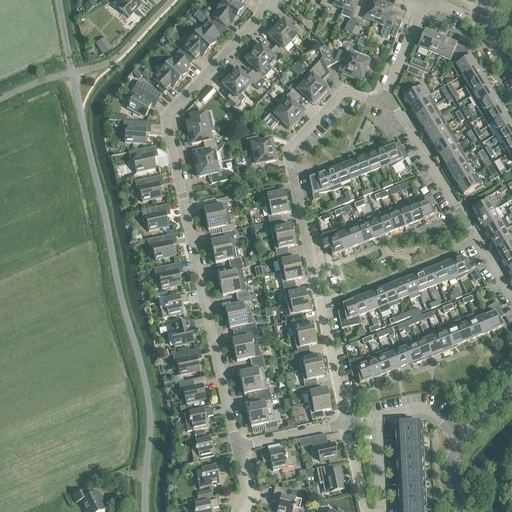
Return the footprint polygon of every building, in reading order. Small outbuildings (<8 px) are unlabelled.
[(88,11),(97,6),(93,0),(84,6),(88,11)] [(117,0),(114,4),(118,8),(128,18),(141,4),(136,0),(117,0)] [(242,11),(240,9),(246,1),(245,0),(224,0),(222,4),(238,16),(242,11)] [(328,0),(325,8),(332,11),(333,6),(343,10),(347,0),(328,0)] [(347,0),(343,10),(352,14),(350,18),(357,21),(361,9),(356,7),(358,0),(347,0)] [(374,23),(382,3),(374,0),(373,0),(373,1),(372,1),(367,12),(361,9),(357,21),(363,24),(364,19),(374,23)] [(382,3),(374,23),(383,27),(380,34),(382,37),(387,40),(396,18),(389,15),(391,9),(390,8),(390,7),(382,3)] [(209,21),(217,28),(221,24),(226,28),(232,19),(234,21),(238,16),(222,4),(212,18),(209,21)] [(194,17),(202,24),(205,20),(197,13),(194,17)] [(350,20),(346,28),(353,30),(354,26),(357,21),(350,18),(350,20)] [(217,28),(209,21),(206,24),(194,37),(209,50),(213,46),(212,44),(219,36),(214,32),(217,28)] [(301,38),(305,33),(296,25),(292,29),(283,21),(282,22),(281,21),(275,28),(290,43),(297,35),(301,38)] [(316,29),(311,25),(307,29),(312,33),(316,29)] [(268,34),(270,35),(268,37),(277,45),(273,49),(282,58),(287,53),(283,50),(290,43),(275,28),(268,34)] [(415,47),(428,52),(435,36),(434,36),(435,34),(428,31),(427,33),(424,32),(423,34),(421,33),(415,47)] [(439,57),(446,41),(435,36),(428,52),(439,57)] [(196,61),(203,53),(205,55),(209,50),(194,37),(183,49),(196,61)] [(95,45),(102,56),(112,50),(105,39),(95,45)] [(465,49),(457,45),(446,41),(439,57),(450,61),(452,57),(457,59),(465,49)] [(259,47),(258,45),(252,52),(267,67),(274,60),(277,63),(282,58),(273,49),(269,53),(260,45),(259,47)] [(326,46),(318,49),(326,68),(335,65),(326,46)] [(345,48),(340,60),(346,62),(341,73),(343,74),(342,75),(350,79),(359,59),(361,55),(351,51),(345,48)] [(470,57),(465,49),(457,59),(459,64),(452,68),(459,78),(462,76),(477,67),(470,57)] [(182,75),(190,67),(187,65),(190,62),(180,52),(165,67),(180,81),(184,77),(182,75)] [(245,59),(247,60),(245,61),(254,69),(250,73),(259,82),(263,77),(260,74),(267,67),(252,52),(245,59)] [(359,59),(350,79),(359,82),(359,81),(361,81),(366,71),(371,73),(376,61),(370,59),(361,55),(359,59)] [(322,59),(313,68),(308,73),(312,76),(305,84),(320,98),(327,92),(325,91),(327,89),(318,81),(327,72),(322,59)] [(412,59),(410,65),(421,70),(424,64),(412,59)] [(291,69),(302,78),(306,73),(296,64),(291,69)] [(154,80),(166,92),(174,84),(175,86),(180,81),(165,67),(154,80)] [(406,73),(412,75),(418,78),(420,72),(408,67),(406,73)] [(462,76),(467,86),(482,77),(477,67),(462,76)] [(132,74),(137,79),(141,75),(136,70),(132,74)] [(143,75),(149,81),(153,76),(147,70),(143,75)] [(236,71),(235,70),(228,76),(244,91),(251,84),(258,90),(263,86),(259,82),(250,73),(246,78),(237,70),(236,71)] [(236,107),(240,102),(237,99),(244,91),(228,76),(222,83),(223,84),(222,85),(231,93),(227,98),(236,107)] [(482,77),(467,86),(464,88),(470,98),(488,87),(482,77)] [(154,107),(158,101),(161,95),(137,83),(134,89),(131,95),(133,96),(126,109),(137,114),(137,113),(145,117),(151,106),(154,107)] [(290,93),(299,101),(303,97),(312,105),(313,104),(314,105),(320,98),(305,84),(301,88),(296,83),(293,87),(294,88),(290,93)] [(210,87),(204,93),(210,99),(216,93),(210,87)] [(488,87),(470,98),(476,108),(494,96),(488,87)] [(410,108),(425,99),(430,95),(427,90),(422,94),(419,88),(414,91),(412,88),(406,92),(408,95),(404,98),(410,108)] [(299,101),(290,93),(285,97),(286,98),(283,101),(286,104),(282,108),(297,123),(304,116),(302,115),(303,114),(295,106),(299,101)] [(476,108),(482,117),(485,115),(500,106),(494,96),(476,108)] [(431,108),(425,99),(410,108),(416,118),(431,108)] [(233,109),(236,106),(229,100),(226,103),(233,109)] [(272,130),(276,126),(280,121),(289,129),(290,128),(291,129),(297,123),(282,108),(278,105),(259,125),(272,130)] [(485,115),(491,125),(506,116),(500,106),(485,115)] [(416,118),(422,127),(437,118),(431,108),(416,118)] [(198,122),(187,124),(187,126),(186,127),(187,135),(209,131),(213,130),(209,113),(197,116),(198,122)] [(244,113),(241,117),(246,122),(249,118),(244,113)] [(422,127),(427,137),(447,125),(441,116),(437,118),(422,127)] [(491,125),(497,135),(511,125),(506,116),(491,125)] [(123,129),(125,129),(125,144),(136,144),(136,143),(145,143),(146,130),(149,131),(150,123),(123,122),(124,123),(123,129)] [(427,137),(433,147),(453,135),(447,125),(427,137)] [(511,125),(497,135),(503,145),(511,139),(511,125)] [(189,144),(191,144),(191,145),(203,143),(204,149),(217,146),(215,140),(211,141),(209,131),(187,135),(189,144)] [(454,147),(458,145),(453,135),(433,147),(439,157),(454,147)] [(251,145),(253,155),(275,151),(273,142),(271,142),(271,141),(259,143),(258,137),(245,140),(247,146),(251,145)] [(511,139),(503,145),(509,154),(511,152),(511,139)] [(390,165),(391,169),(404,160),(408,158),(399,143),(394,146),(393,146),(384,149),(390,165)] [(458,145),(454,147),(439,157),(445,166),(464,155),(458,145)] [(194,159),(193,159),(195,168),(216,163),(214,154),(218,153),(217,146),(204,149),(205,155),(194,157),(194,159)] [(133,159),(136,174),(147,171),(147,170),(155,168),(153,155),(156,154),(155,147),(128,153),(128,154),(129,154),(131,160),(133,159)] [(380,169),(390,165),(384,149),(374,153),(380,169)] [(252,173),(265,170),(264,164),(275,162),(275,160),(276,160),(275,151),(253,155),(249,156),(252,173)] [(370,173),(380,169),(374,153),(364,157),(370,173)] [(445,166),(451,176),(469,165),(464,155),(445,166)] [(360,177),(370,173),(364,157),(354,161),(360,177)] [(344,166),(350,181),(360,177),(354,161),(344,166)] [(212,185),(236,180),(235,176),(230,173),(228,173),(227,171),(218,173),(216,163),(195,168),(196,177),(198,177),(199,178),(210,176),(212,185)] [(451,176),(457,186),(475,175),(469,165),(451,176)] [(350,181),(344,166),(334,170),(340,185),(350,181)] [(330,189),(340,185),(334,170),(324,174),(330,189)] [(332,192),(330,189),(324,174),(314,177),(316,183),(310,185),(312,196),(332,192)] [(482,185),(476,175),(475,175),(457,186),(463,196),(482,185)] [(139,188),(142,203),(153,200),(153,199),(162,197),(159,184),(163,184),(161,177),(135,182),(135,183),(137,189),(139,188)] [(265,207),(286,203),(283,192),(276,194),(274,188),(262,191),(265,207)] [(349,192),(344,194),(345,199),(347,204),(353,202),(354,201),(350,192),(349,192)] [(431,208),(436,205),(430,194),(416,203),(417,205),(418,204),(424,220),(436,215),(431,208)] [(497,210),(489,197),(476,205),(477,208),(472,211),(478,221),(493,212),(497,210)] [(216,207),(203,210),(206,220),(228,216),(226,205),(229,205),(228,198),(215,201),(216,207)] [(265,207),(269,224),(281,221),(280,215),(288,214),(286,203),(265,207)] [(418,204),(417,205),(408,208),(414,224),(424,220),(418,204)] [(145,218),(148,232),(160,230),(159,228),(168,226),(165,214),(169,213),(167,206),(141,211),(141,212),(142,212),(143,218),(145,218)] [(404,228),(414,224),(408,208),(397,212),(404,228)] [(394,232),(387,216),(386,212),(375,216),(383,236),(394,232)] [(394,232),(404,228),(397,212),(387,216),(394,232)] [(478,221),(484,231),(499,221),(493,212),(478,221)] [(234,225),(231,226),(228,216),(206,220),(208,231),(221,228),(222,234),(235,231),(234,225)] [(365,220),(367,224),(373,240),(383,236),(375,216),(365,220)] [(490,240),(505,231),(509,229),(504,219),(499,221),(484,231),(490,240)] [(357,228),(363,244),(373,240),(367,224),(365,220),(355,224),(357,228)] [(281,221),(269,224),(273,240),(293,236),(291,225),(283,227),(281,221)] [(357,228),(347,232),(353,248),(363,244),(357,228)] [(235,231),(222,234),(224,240),(210,243),(213,253),(236,248),(233,238),(236,237),(235,231)] [(321,236),(324,249),(330,248),(331,257),(343,252),(337,236),(338,236),(337,234),(336,234),(335,231),(321,236)] [(496,250),(511,240),(511,234),(508,236),(505,231),(490,240),(496,250)] [(343,252),(353,248),(347,232),(338,236),(337,236),(343,252)] [(155,261),(166,259),(166,257),(174,255),(171,243),(175,242),(174,235),(173,235),(167,236),(147,241),(148,241),(149,247),(152,247),(155,261)] [(273,240),(276,257),(289,254),(287,248),(295,247),(293,236),(273,240)] [(502,260),(511,253),(511,240),(496,250),(502,260)] [(229,267),(242,264),(241,258),(238,259),(236,248),(213,253),(215,264),(228,261),(229,267)] [(511,253),(502,260),(508,270),(511,267),(511,253)] [(276,257),(277,263),(279,262),(282,273),(300,269),(298,258),(290,260),(289,254),(276,257)] [(458,277),(459,281),(476,270),(470,260),(465,263),(461,258),(452,262),(458,277)] [(448,281),(458,277),(452,262),(442,266),(448,281)] [(161,290),(172,288),(172,287),(181,285),(178,272),(181,271),(180,264),(176,265),(153,270),(154,270),(156,276),(158,276),(161,290)] [(242,264),(229,267),(231,272),(217,275),(220,286),(243,281),(241,271),(243,270),(242,264)] [(438,285),(448,281),(442,266),(432,270),(438,285)] [(282,273),(280,273),(283,289),(296,287),(294,281),(302,279),(300,269),(282,273)] [(428,289),(438,285),(432,270),(422,274),(428,289)] [(418,293),(428,289),(422,274),(412,278),(418,293)] [(419,297),(418,293),(412,278),(402,282),(408,297),(409,301),(419,297)] [(235,294),(237,300),(249,297),(248,291),(245,291),(243,281),(220,286),(222,297),(235,294)] [(398,301),(408,297),(402,282),(392,286),(398,301)] [(392,286),(381,290),(388,305),(389,309),(400,305),(398,301),(392,286)] [(287,306),(289,305),(307,301),(305,291),(297,292),(296,287),(283,289),(287,306)] [(378,309),(388,305),(381,290),(371,294),(378,309)] [(368,313),(378,309),(371,294),(361,298),(368,313)] [(180,305),(188,303),(187,295),(179,297),(164,300),(166,308),(164,308),(164,310),(161,311),(163,319),(183,315),(180,305)] [(225,308),(227,319),(250,314),(248,304),(250,303),(250,302),(249,297),(237,300),(238,305),(225,308)] [(358,317),(368,313),(361,298),(351,302),(358,317)] [(290,322),(303,320),(302,314),(309,312),(307,301),(289,305),(291,316),(289,316),(290,322)] [(343,311),(338,313),(341,329),(361,325),(358,317),(351,302),(342,305),(343,311)] [(504,317),(498,306),(496,303),(488,308),(490,311),(484,315),(485,317),(485,316),(491,332),(503,327),(499,320),(504,317)] [(244,333),(256,330),(254,320),(252,320),(250,314),(227,319),(229,330),(242,327),(244,333)] [(471,340),(482,336),(475,320),(473,315),(463,319),(471,340)] [(475,320),(482,336),(491,332),(485,316),(485,317),(475,320)] [(455,328),(461,344),(471,340),(463,319),(453,323),(455,328)] [(303,320),(290,322),(294,339),(314,334),(312,324),(304,325),(303,320)] [(190,329),(194,328),(192,321),(166,327),(168,334),(170,333),(173,348),(185,345),(184,344),(193,342),(190,329)] [(445,332),(451,348),(461,344),(455,328),(445,332)] [(256,330),(244,333),(245,338),(232,341),(234,352),(257,347),(256,340),(258,339),(256,330)] [(435,336),(442,353),(448,351),(448,349),(451,348),(445,332),(435,336)] [(298,355),(310,352),(309,347),(317,345),(314,334),(294,339),(298,355)] [(425,340),(431,356),(435,354),(436,356),(442,353),(435,336),(425,340)] [(431,356),(425,340),(415,344),(422,361),(428,359),(427,358),(431,356)] [(405,348),(411,364),(415,362),(415,364),(422,361),(415,344),(405,348)] [(251,365),(263,363),(261,353),(259,353),(257,347),(234,352),(236,363),(249,360),(251,365)] [(401,368),(395,352),(393,348),(383,352),(391,372),(401,368)] [(405,348),(395,352),(401,368),(411,364),(405,348)] [(200,357),(198,350),(173,355),(174,362),(176,362),(179,376),(191,374),(191,372),(199,370),(196,358),(200,357)] [(310,352),(298,355),(299,360),(301,372),(321,367),(319,356),(311,358),(310,352)] [(381,376),(391,372),(383,352),(373,356),(381,376)] [(371,380),(381,376),(373,356),(363,360),(371,380)] [(348,362),(351,377),(357,376),(359,385),(371,380),(363,360),(362,359),(348,362)] [(263,363),(251,365),(252,371),(239,374),(241,385),(265,379),(263,373),(265,372),(263,363)] [(305,388),(317,385),(316,380),(324,378),(321,367),(301,372),(305,388)] [(202,386),(206,385),(205,378),(179,384),(180,390),(182,390),(186,404),(197,402),(197,401),(205,399),(202,386)] [(265,379),(241,385),(243,395),(257,393),(258,398),(270,396),(270,395),(269,389),(267,390),(265,379)] [(317,385),(305,388),(308,404),(328,400),(326,389),(318,391),(317,385)] [(246,407),(248,418),(272,412),(270,406),(272,405),(270,396),(258,398),(259,404),(246,407)] [(328,400),(308,404),(312,421),(324,418),(323,412),(331,411),(328,400)] [(184,415),(186,424),(188,433),(207,428),(205,418),(213,417),(211,409),(203,410),(189,413),(189,414),(184,415)] [(276,422),(274,423),(272,412),(248,418),(251,428),(264,425),(265,431),(277,428),(276,422)] [(423,511),(419,423),(398,424),(402,511),(423,511)] [(337,458),(334,445),(328,446),(325,435),(310,438),(312,450),(316,449),(319,462),(337,458)] [(195,442),(190,443),(192,452),(194,461),(213,457),(211,447),(219,445),(217,437),(210,439),(209,438),(195,442)] [(270,462),(272,472),(292,467),(290,459),(287,459),(286,458),(285,458),(283,450),(268,453),(268,454),(261,456),(262,463),(270,462)] [(217,475),(225,473),(223,465),(216,467),(201,470),(203,478),(201,478),(201,480),(198,481),(200,490),(220,485),(217,475)] [(329,493),(344,490),(340,471),(331,473),(330,467),(316,470),(319,485),(327,483),(329,493)] [(275,488),(273,494),(271,502),(279,504),(276,511),(297,511),(298,510),(300,501),(285,497),(286,490),(275,488)] [(198,502),(212,499),(210,491),(197,494),(198,502)] [(98,493),(89,497),(86,492),(73,498),(76,504),(80,502),(83,508),(86,506),(88,511),(101,511),(106,510),(98,493)] [(210,511),(210,510),(218,508),(217,500),(209,502),(194,505),(195,511),(210,511)]
